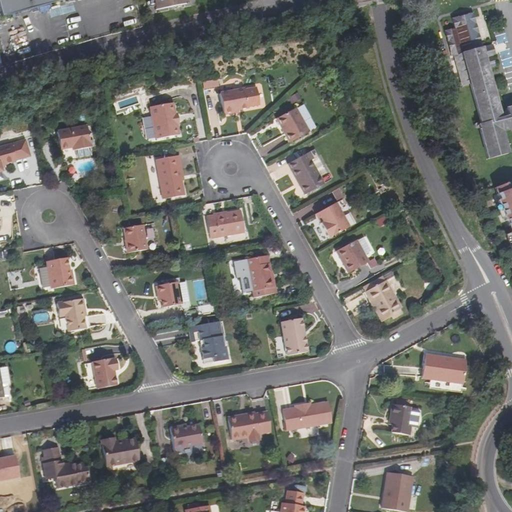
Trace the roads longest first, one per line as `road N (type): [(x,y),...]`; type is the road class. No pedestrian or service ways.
road 1 (residential): [(335,0),(0,91)]
road 2 (residential): [(491,288),(405,120),(377,0)]
road 3 (residential): [(230,168),(263,184),(354,363)]
road 4 (residential): [(160,397),(152,359),(83,237),(49,215)]
road 5 (residential): [(160,397),(354,363)]
road 6 (residential): [(0,427),(160,397)]
road 7 (residential): [(491,288),(354,363)]
road 8 (residential): [(354,363),(336,511)]
